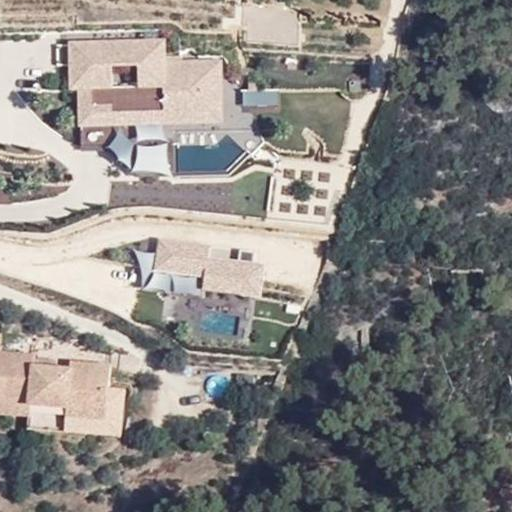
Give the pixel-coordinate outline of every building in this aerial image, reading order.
[(168,40),(69,43),(71,96),(80,95),(81,132),(226,127),(223,61),(169,62),(168,40)] [(242,108),(276,108),(276,90),(242,91),(242,108)] [(492,235),(458,234),(457,271),(494,270),(492,235)] [(157,256),(171,243),(159,241),(154,291),(166,292),(167,274),(157,256)] [(256,253),(171,243),(157,256),(167,274),(166,292),(204,297),(205,292),(205,287),(244,292),(244,297),(261,300),(265,267),(255,265),(256,253)] [(205,287),(205,292),(244,297),(244,292),(205,287)] [(0,417),(32,420),(32,411),(70,414),(70,422),(110,425),(114,366),(74,363),(73,371),(38,369),(38,354),(3,352),(4,334),(0,333),(0,417)]
